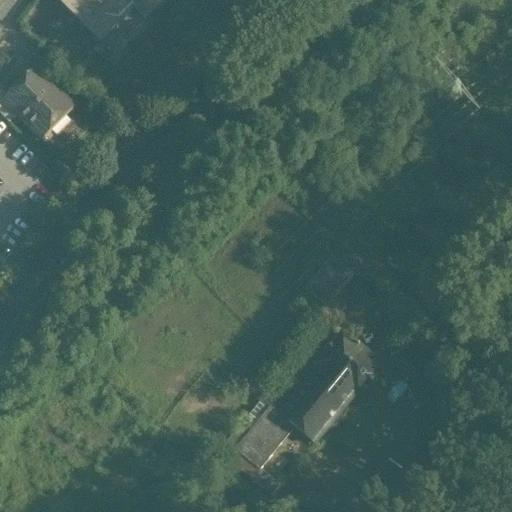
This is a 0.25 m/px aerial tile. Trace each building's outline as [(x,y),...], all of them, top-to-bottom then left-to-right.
[(65,0),(60,5),(94,40),(112,21),(119,28),(135,11),(124,0),(65,0)] [(124,0),(135,11),(147,23),(169,0),(124,0)] [(73,111),(34,72),(7,99),(3,102),(17,116),(43,141),(73,111)] [(0,92),(0,115),(9,125),(17,116),(3,102),(7,99),(0,92)] [(331,258),(304,291),(321,304),(331,292),(336,297),(353,276),(331,258)] [(282,416),(281,418),(295,430),(315,446),(354,396),(358,399),(383,368),(342,336),(317,366),(321,369),(282,416)] [(271,407),(253,430),(244,423),(219,454),(272,498),(281,487),(261,472),(295,430),(281,418),(282,416),(271,407)]
